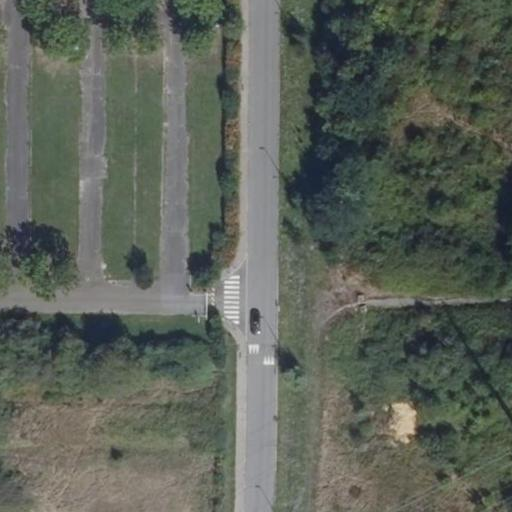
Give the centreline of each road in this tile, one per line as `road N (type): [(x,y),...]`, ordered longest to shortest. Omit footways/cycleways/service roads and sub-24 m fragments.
road 1 (residential): [(268,511),(274,485),(261,355),(265,0)]
road 2 (track): [(264,318),(376,300),(511,298)]
